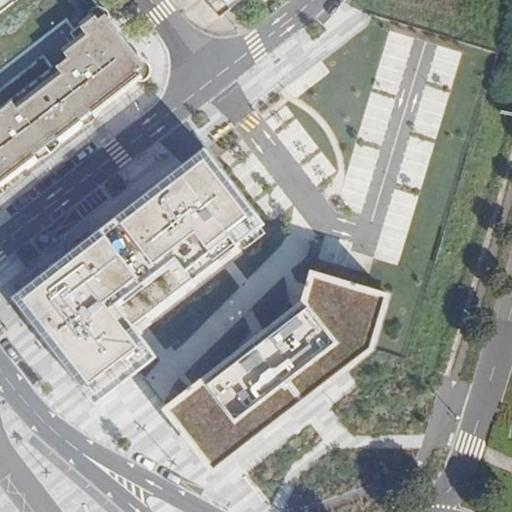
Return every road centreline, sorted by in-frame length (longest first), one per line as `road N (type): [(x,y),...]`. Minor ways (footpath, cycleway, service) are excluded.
road 1 (residential): [(210,78),(0,246)]
road 2 (secondary): [(511,309),(463,469),(438,511)]
road 3 (tertiary): [(106,472),(37,417),(0,374)]
road 4 (residential): [(317,0),(210,78)]
